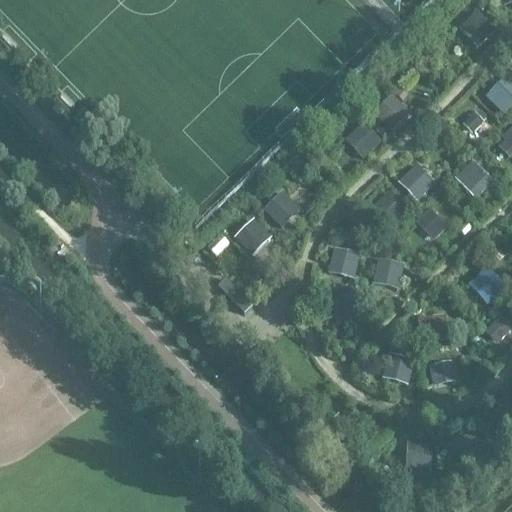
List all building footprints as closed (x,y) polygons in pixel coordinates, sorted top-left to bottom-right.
[(477,15),(460,32),(477,49),(494,33),(477,15)] [(16,47),(13,50),(24,61),(27,58),(16,47)] [(414,74),(394,94),(400,99),(419,80),(414,74)] [(511,91),(504,83),(487,100),(504,117),(511,108),(511,91)] [(63,95),(60,99),(71,110),(74,107),(63,95)] [(374,116),(391,133),(408,116),(391,99),(374,116)] [(475,111),(458,128),(475,145),(492,128),(475,111)] [(363,127),(346,144),(363,161),(380,144),(363,127)] [(511,131),(500,143),(511,154),(511,131)] [(475,167),(458,184),(475,201),(492,184),(475,167)] [(416,170),(400,186),(416,203),(433,187),(416,170)] [(282,196),(264,212),(281,230),(298,214),(282,196)] [(387,197),(371,213),(388,231),(404,215),(387,197)] [(430,212),(413,228),(429,245),(446,229),(430,212)] [(269,241),(253,224),(235,240),(252,257),(269,241)] [(64,248),(57,255),(60,259),(68,252),(64,248)] [(335,252),(329,276),(352,281),(358,258),(335,252)] [(379,263),(374,287),(397,292),(402,268),(379,263)] [(487,273),(470,289),(486,306),(503,290),(487,273)] [(218,291),(244,317),(252,309),(227,283),(218,291)] [(331,302),(337,326),(360,320),(354,297),(331,302)] [(511,327),(500,315),(483,332),(500,349),(511,337),(511,327)] [(444,318),(420,322),(424,346),(448,342),(444,318)] [(413,364),(390,358),(383,381),(406,388),(413,364)] [(453,361),(429,366),(434,390),(458,385),(453,361)] [(436,431),(425,431),(425,441),(436,441),(436,431)] [(386,432),(368,449),(374,455),(391,438),(386,432)] [(477,436),(455,443),(462,466),(485,460),(477,436)] [(431,447),(407,447),(406,471),(430,471),(431,447)]
